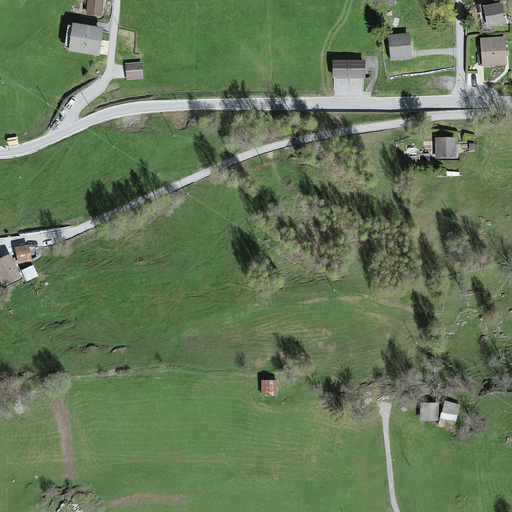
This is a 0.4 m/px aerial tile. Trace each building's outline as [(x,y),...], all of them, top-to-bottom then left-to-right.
[(102,1),(86,1),(86,18),(102,18),(102,1)] [(499,5),(479,9),(483,31),(502,28),(499,5)] [(100,31),(67,28),(64,55),(97,58),(100,31)] [(407,36),(384,39),(387,67),(410,64),(407,36)] [(503,39),(478,41),(480,70),(505,68),(503,39)] [(364,64),(331,65),(332,83),(364,82),(364,64)] [(145,65),(126,66),(127,83),(146,82),(145,65)] [(456,140),(434,142),(436,163),(458,161),(456,140)] [(28,248),(15,249),(16,265),(30,263),(28,248)] [(12,257),(0,260),(0,288),(0,289),(20,282),(12,257)] [(31,267),(19,271),(23,283),(35,279),(31,267)] [(276,383),(258,383),(258,400),(276,400),(276,383)] [(458,407),(441,404),(438,422),(455,425),(458,407)] [(435,405),(417,406),(417,425),(436,425),(435,405)]
